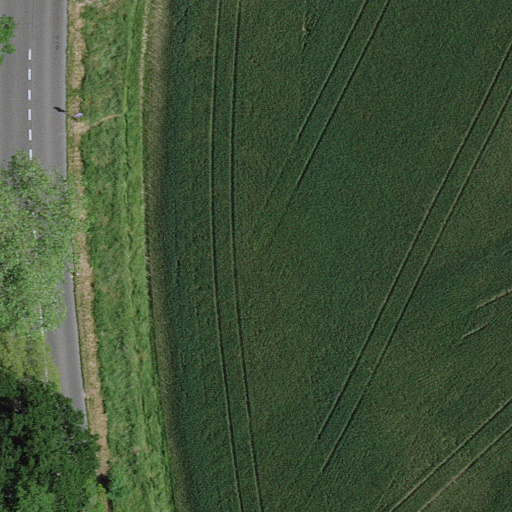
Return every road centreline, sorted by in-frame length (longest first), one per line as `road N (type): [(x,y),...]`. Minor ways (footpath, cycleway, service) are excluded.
road 1 (secondary): [(66,511),(37,224),(34,0)]
road 2 (track): [(138,0),(131,202),(158,511)]
